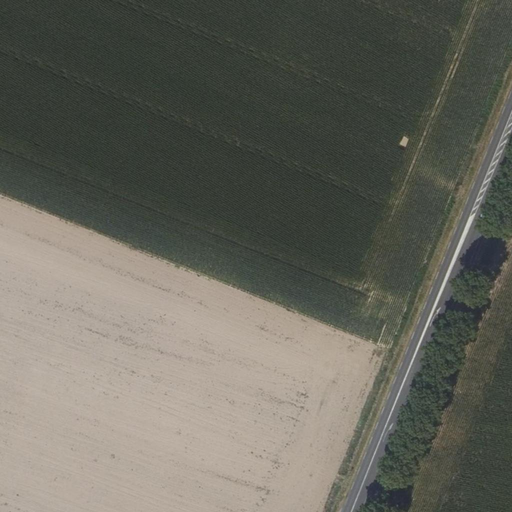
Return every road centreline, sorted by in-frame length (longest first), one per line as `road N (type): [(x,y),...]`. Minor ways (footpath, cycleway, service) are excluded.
road 1 (primary): [(511,104),(376,461)]
road 2 (primary): [(376,461),(511,142)]
